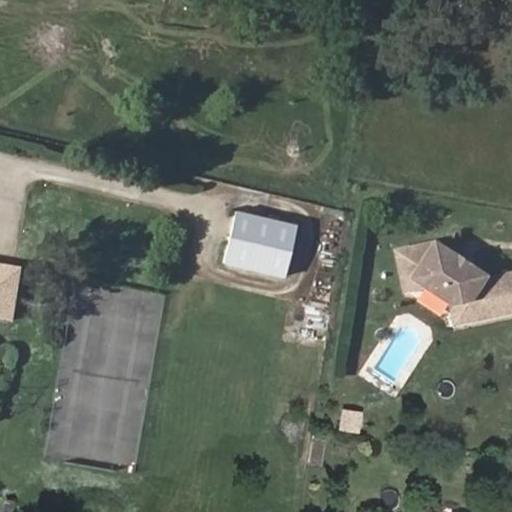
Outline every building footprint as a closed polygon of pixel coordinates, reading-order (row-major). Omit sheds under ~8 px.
[(287,276),(299,226),(237,212),(226,261),(287,276)] [(448,258),(429,244),(391,251),(399,290),(420,286),(444,304),(462,300),(466,322),(511,313),(511,276),(481,282),(480,280),(462,267),(455,267),(446,261),(448,258)] [(465,263),(451,253),(448,258),(446,261),(455,267),(462,267),(465,263)] [(0,320),(12,322),(21,269),(0,265),(0,320)] [(462,300),(444,304),(448,325),(466,322),(462,300)]
